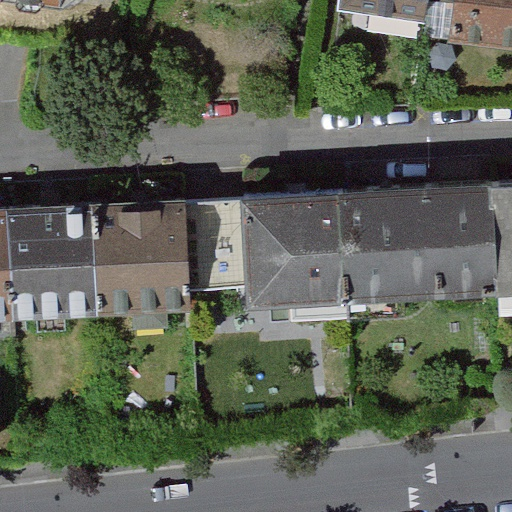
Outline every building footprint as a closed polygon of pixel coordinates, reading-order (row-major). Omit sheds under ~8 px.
[(436,0),(349,0),(349,1),(435,13),(436,0)] [(511,0),(467,0),(463,35),(511,41),(511,0)] [(511,180),(502,181),(508,287),(511,286),(511,180)] [(361,190),(368,288),(505,279),(499,182),(361,190)] [(368,288),(361,190),(250,197),(255,283),(256,295),(368,288)] [(197,197),(108,202),(117,302),(202,298),(202,285),(197,197)] [(255,283),(250,197),(197,197),(202,285),(255,283)] [(108,202),(22,206),(30,307),(117,302),(108,202)] [(22,206),(0,207),(0,308),(30,307),(22,206)]
